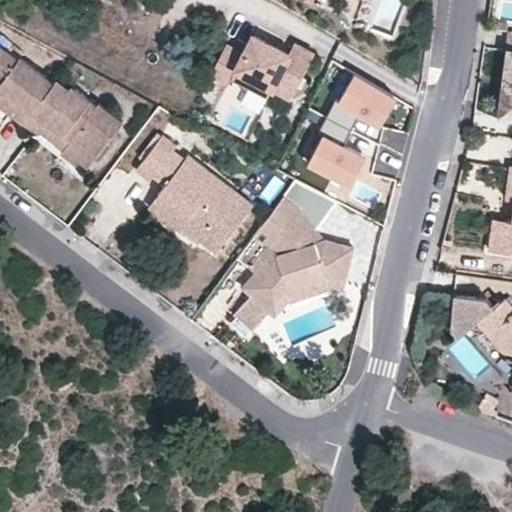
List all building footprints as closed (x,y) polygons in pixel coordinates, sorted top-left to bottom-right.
[(314,55),(294,44),(289,54),(271,45),(269,48),(264,46),(266,42),(254,36),(244,54),(233,76),(252,86),(256,79),(272,88),(292,98),(314,55)] [(0,92),(17,105),(11,112),(13,114),(24,123),(55,81),(19,54),(17,57),(0,45),(0,92)] [(233,76),(244,54),(226,45),(210,75),(228,85),(233,76)] [(511,49),(508,49),(501,113),(511,114),(511,49)] [(328,116),(353,129),(361,113),(381,124),(396,96),(355,72),(341,100),(338,98),(328,116)] [(99,101),(97,104),(71,84),(69,85),(58,78),(55,81),(24,123),(36,132),(38,133),(40,131),(44,125),(68,143),(64,149),(62,152),(82,167),(85,169),(123,119),(99,101)] [(272,88),(256,79),(252,86),(268,95),(272,88)] [(0,104),(11,112),(17,105),(0,92),(0,104)] [(324,134),(309,162),(352,184),(366,156),(345,144),(353,129),(328,116),(320,132),(324,134)] [(44,125),(40,131),(64,149),(68,143),(44,125)] [(176,144),(162,135),(137,169),(150,179),(151,177),(174,147),(176,144)] [(151,177),(164,186),(187,156),(174,147),(151,177)] [(216,250),(252,203),(189,154),(187,156),(164,186),(157,195),(186,216),(180,224),(216,250)] [(295,179),(283,195),(299,206),(313,188),(295,179)] [(336,201),(313,188),(299,206),(294,214),(319,233),(336,201)] [(157,195),(149,206),(177,227),(180,224),(186,216),(157,195)] [(299,206),(283,195),(254,234),(275,251),(292,245),(278,235),(294,214),(299,206)] [(275,251),(276,256),(326,238),(319,233),(294,214),(278,235),(292,245),(275,251)] [(494,217),(491,248),(506,250),(509,219),(494,217)] [(275,251),(254,234),(237,256),(253,269),(241,284),(247,288),(269,259),(276,256),(275,251)] [(275,308),(291,287),(325,274),(343,280),(354,249),(326,238),(276,256),(269,259),(247,288),(253,293),(275,308)] [(325,274),(291,287),(295,297),(295,299),(330,286),(325,274)] [(325,274),(329,284),(340,289),(343,280),(325,274)] [(282,314),(295,297),(291,287),(275,308),(282,314)] [(259,328),(275,308),(253,293),(238,312),(259,328)] [(480,315),(482,317),(493,308),(492,305),(494,303),(488,296),(456,293),(453,326),(459,333),(480,315)] [(511,303),(506,297),(493,308),(482,317),(479,319),(506,348),(511,349),(511,303)] [(475,407),(487,411),(496,396),(486,389),(475,407)] [(480,456),(477,480),(490,482),(492,458),(480,456)]
